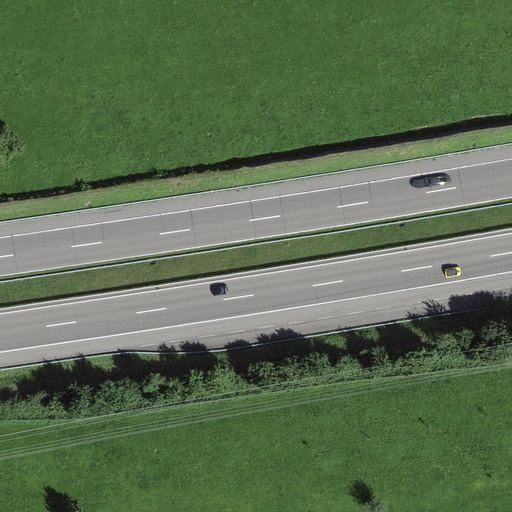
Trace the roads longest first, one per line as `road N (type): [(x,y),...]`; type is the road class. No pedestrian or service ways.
road 1 (motorway): [(0,334),(511,254)]
road 2 (motorway): [(511,178),(0,257)]
